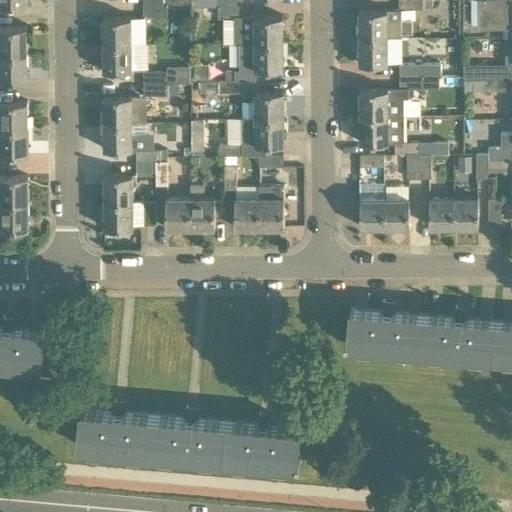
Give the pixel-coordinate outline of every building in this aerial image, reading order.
[(142,0),(143,17),(167,16),(167,0),(142,0)] [(423,8),(422,0),(398,0),(399,10),(400,10),(415,10),(423,9),(423,8)] [(507,38),(511,38),(511,0),(477,0),(478,29),(507,29),(507,38)] [(224,7),(219,6),(219,19),(224,19),(234,19),(239,19),(239,16),(242,16),(243,6),(224,7)] [(400,20),(400,10),(399,10),(359,11),(359,38),(388,37),(401,37),(401,33),(400,20)] [(234,43),(239,43),(283,43),(283,16),(242,16),(239,16),(239,19),(234,19),(234,43)] [(103,44),(132,44),(131,17),(103,18),(103,44)] [(412,33),(412,19),(400,20),(401,33),(412,33)] [(27,27),(0,27),(0,54),(27,54),(27,27)] [(388,37),(359,38),(359,64),(388,64),(388,37)] [(284,70),(283,43),(239,43),(239,69),(234,69),(235,80),(243,80),(255,80),(255,70),(284,70)] [(132,44),(103,44),(104,71),(132,71),(132,44)] [(0,81),(28,81),(27,54),(0,54),(0,81)] [(399,76),(440,76),(440,64),(399,64),(399,76)] [(487,79),(487,65),(463,65),(463,76),(463,79),(487,79)] [(188,82),(188,70),(188,67),(167,67),(167,71),(168,71),(168,82),(188,82)] [(144,71),(144,84),(168,84),(168,82),(168,71),(167,71),(144,71)] [(440,76),(399,76),(399,88),(438,88),(438,91),(463,91),(463,76),(440,76)] [(511,79),(487,79),(463,79),(463,91),(511,91),(511,79)] [(218,80),(218,81),(218,93),(243,93),(243,80),(235,80),(218,80)] [(218,93),(218,81),(200,81),(200,93),(218,93)] [(144,96),(146,96),(169,96),(168,95),(168,84),(144,84),(144,96)] [(168,84),(168,95),(179,94),(179,84),(168,84)] [(409,89),(405,89),(360,89),(360,116),(405,116),(405,98),(409,98),(409,89)] [(256,119),(284,119),(284,92),(255,92),(256,119)] [(146,123),(146,96),(144,96),(104,96),(104,123),(133,123),(146,123)] [(28,102),(0,101),(0,128),(28,128),(28,102)] [(405,116),(360,116),(360,143),(395,143),(395,155),(407,155),(419,155),(431,155),(431,142),(405,142),(405,116)] [(192,151),(204,151),(206,117),(193,117),(192,151)] [(241,119),(241,143),(243,143),(243,144),(256,144),(256,145),(266,145),(284,145),(284,119),(256,119),(241,119)] [(137,161),(156,161),(168,161),(168,149),(154,149),(154,134),(133,134),(133,123),(104,123),(104,150),(136,150),(137,161)] [(0,155),(28,155),(28,128),(0,128),(0,155)] [(511,132),(500,132),(500,147),(488,147),(488,155),(488,160),(511,159),(511,132)] [(435,141),(435,155),(448,155),(448,141),(435,141)] [(243,143),(241,143),(227,143),(219,143),(219,156),(223,156),(236,156),(243,156),(243,144),(243,143)] [(256,144),(243,144),(243,156),(258,156),(266,155),(266,145),(256,145),(256,144)] [(258,156),(258,168),(284,167),(283,155),(266,155),(258,156)] [(384,167),(384,155),(361,155),(361,167),(384,167)] [(419,178),(419,155),(407,155),(407,178),(419,178)] [(431,178),(431,155),(419,155),(419,178),(431,178)] [(488,171),(488,160),(488,155),(476,155),(476,178),(488,178),(488,171)] [(223,165),(236,165),(236,156),(223,156),(223,165)] [(458,173),(471,173),(471,158),(458,158),(458,173)] [(511,159),(488,160),(488,171),(511,171),(511,159)] [(137,176),(156,175),(157,175),(156,161),(137,161),(137,176)] [(156,185),(168,185),(168,161),(156,161),(157,175),(156,175),(156,185)] [(223,189),(236,189),(236,165),(223,165),(223,189)] [(105,202),(133,202),(133,175),(104,175),(105,202)] [(0,203),(29,203),(28,176),(0,176),(0,203)] [(215,197),(205,198),(205,184),(192,184),(192,198),(191,198),(191,228),(215,228),(215,217),(225,216),(226,204),(215,204),(215,197)] [(285,228),(284,197),(284,185),(260,186),(260,197),(260,228),(285,228)] [(260,228),(260,197),(235,197),(235,228),(260,228)] [(191,228),(191,198),(166,198),(166,229),(191,228)] [(410,198),(385,199),(385,227),(410,227),(410,198)] [(454,227),(454,198),(430,198),(430,227),(454,227)] [(454,198),(454,227),(479,227),(479,198),(454,198)] [(361,227),(385,227),(385,199),(361,199),(361,227)] [(501,223),(501,199),(489,199),(489,224),(501,223)] [(156,225),(156,201),(144,201),(144,226),(156,225)] [(133,202),(105,202),(105,228),(133,228),(133,202)] [(0,203),(0,229),(29,230),(29,203),(0,203)] [(384,349),(388,310),(383,310),(383,311),(351,309),(348,340),(346,340),(345,343),(348,344),(348,346),(384,349)] [(388,310),(384,349),(421,352),(424,315),(393,312),(392,311),(388,310)] [(457,355),(460,316),(455,316),(455,317),(424,315),(421,352),(457,355)] [(460,316),(457,355),(494,358),(497,321),(465,318),(465,317),(460,316)] [(511,359),(511,321),(497,321),(494,358),(511,359)] [(0,364),(5,365),(8,327),(3,326),(3,327),(0,327),(0,364)] [(8,327),(5,365),(41,369),(45,331),(13,328),(13,327),(8,327)] [(78,445),(115,449),(119,411),(82,408),(78,445)] [(155,414),(119,411),(115,449),(151,452),(155,414)] [(151,452),(188,455),(191,418),(155,414),(151,452)] [(228,421),(191,418),(188,455),(224,459),(228,421)] [(224,459),(261,462),(264,424),(228,421),(224,459)] [(300,428),(264,424),(261,462),(297,465),(297,463),(300,463),(300,459),(298,459),(300,428)]
